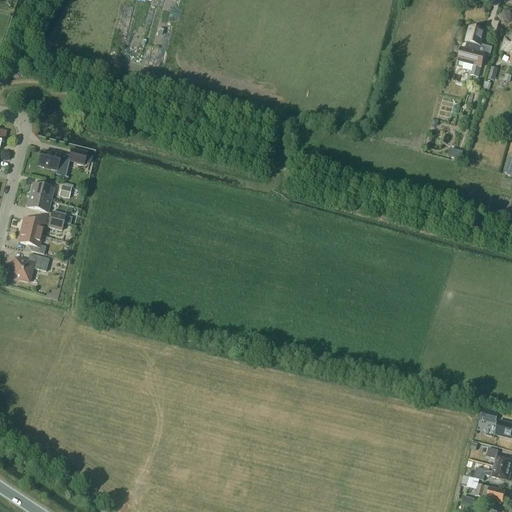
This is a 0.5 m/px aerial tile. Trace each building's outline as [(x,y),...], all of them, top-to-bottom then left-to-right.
[(483,32),(470,28),(467,43),(465,50),(461,49),(457,65),(463,67),(464,63),(473,66),(470,76),(478,78),(481,68),(484,56),(477,54),(479,46),(483,32)] [(508,64),(511,64),(511,38),(510,39),(509,39),(509,40),(505,39),(501,51),(505,52),(505,53),(511,55),(508,64)] [(491,68),(487,80),(493,82),(497,70),(491,68)] [(40,154),(37,167),(56,172),(55,176),(67,179),(68,178),(65,178),(69,162),(84,166),(87,154),(71,150),(69,157),(61,155),(51,152),(50,156),(40,154)] [(462,153),(452,150),(450,160),(460,162),(462,153)] [(30,197),(50,202),(53,190),(33,185),(30,197)] [(71,189),(61,186),(59,197),(69,199),(71,189)] [(50,202),(30,197),(27,209),(47,214),(50,202)] [(52,213),(50,220),(63,224),(65,216),(52,213)] [(21,232),(41,237),(44,225),(24,220),(21,232)] [(63,224),(50,220),(48,228),(61,232),(63,224)] [(41,237),(21,232),(18,244),(32,247),(31,253),(43,256),(46,248),(39,246),(41,237)] [(27,263),(15,260),(12,271),(11,271),(9,279),(17,282),(17,280),(29,283),(32,269),(46,273),(49,260),(29,255),(27,263)] [(479,420),(495,424),(498,413),(482,409),(479,420)] [(498,421),(494,436),(511,440),(511,439),(511,438),(511,426),(510,426),(510,424),(498,421)] [(495,460),(494,467),(511,471),(511,469),(511,461),(497,457),(499,452),(488,449),(486,458),(495,460)] [(476,470),(474,480),(480,481),(484,482),(486,476),(502,481),(502,480),(509,481),(511,471),(494,467),(492,474),(476,470)] [(480,481),(474,480),(469,479),(466,489),(476,492),(474,498),(482,500),(483,499),(486,500),(502,504),(505,492),(478,486),(480,481)] [(462,504),(473,507),(475,500),(464,496),(462,504)]
